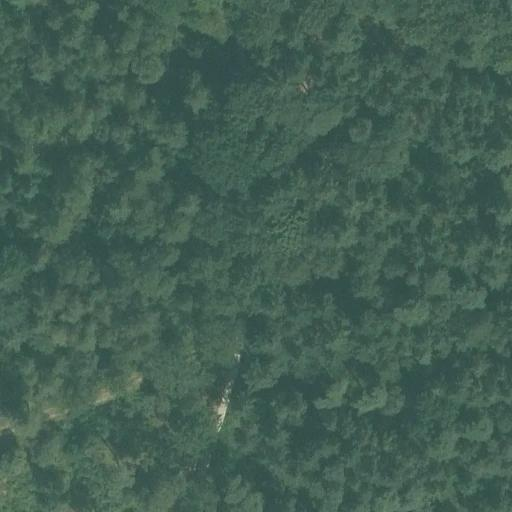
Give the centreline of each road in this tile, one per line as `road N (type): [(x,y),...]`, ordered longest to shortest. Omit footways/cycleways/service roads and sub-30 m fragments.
road 1 (track): [(181,511),(224,368),(230,88)]
road 2 (track): [(0,438),(241,335)]
road 3 (track): [(230,88),(0,164)]
